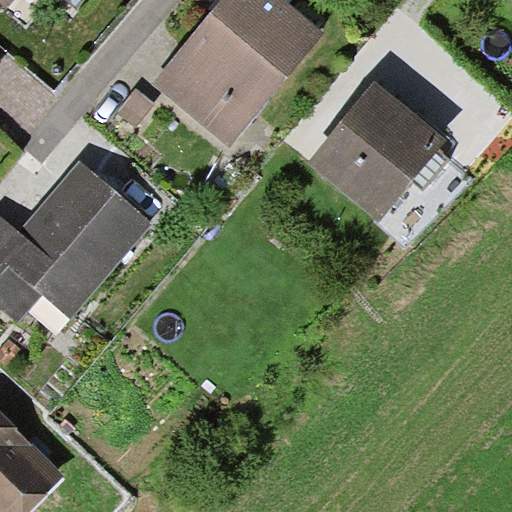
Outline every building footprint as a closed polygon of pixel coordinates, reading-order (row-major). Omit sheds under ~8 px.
[(0,0),(0,2),(28,25),(48,0),(54,0),(71,13),(81,0),(0,0)] [(224,0),(224,1),(153,84),(229,149),(326,36),(283,0),(224,0)] [(376,88),(311,168),(381,225),(446,145),(400,108),(376,88)] [(44,296),(74,321),(156,225),(81,161),(60,186),(19,235),(0,218),(0,308),(20,325),(44,296)] [(0,511),(38,511),(71,479),(0,408),(0,397),(6,391),(0,384),(0,511)]
